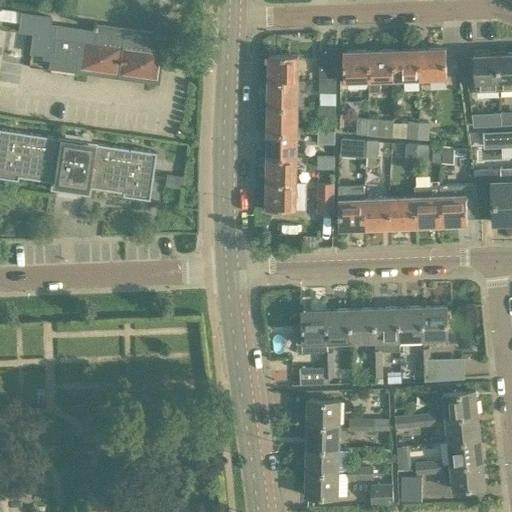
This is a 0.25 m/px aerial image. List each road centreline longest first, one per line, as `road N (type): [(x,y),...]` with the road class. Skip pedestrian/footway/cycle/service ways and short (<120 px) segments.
road 1 (residential): [(511,10),(226,20)]
road 2 (residential): [(225,269),(494,259)]
road 3 (residential): [(225,269),(226,20)]
road 4 (residential): [(256,511),(225,269)]
road 5 (residential): [(0,278),(225,269)]
road 6 (residential): [(511,441),(494,259)]
